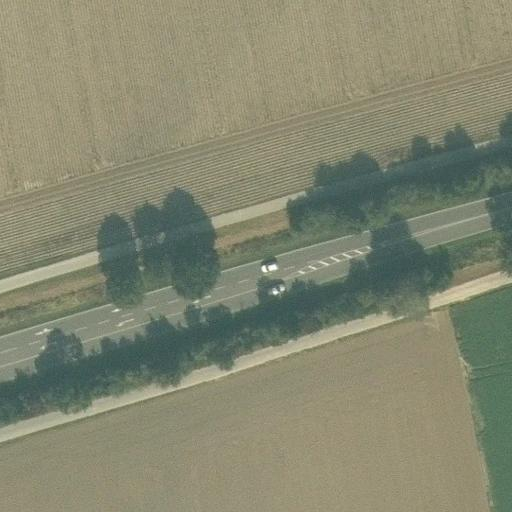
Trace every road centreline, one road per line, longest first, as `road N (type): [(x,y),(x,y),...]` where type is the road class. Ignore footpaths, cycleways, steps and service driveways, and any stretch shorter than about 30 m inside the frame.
road 1 (unclassified): [(511,272),(0,434)]
road 2 (primary): [(0,361),(511,209)]
road 3 (track): [(511,140),(0,286)]
